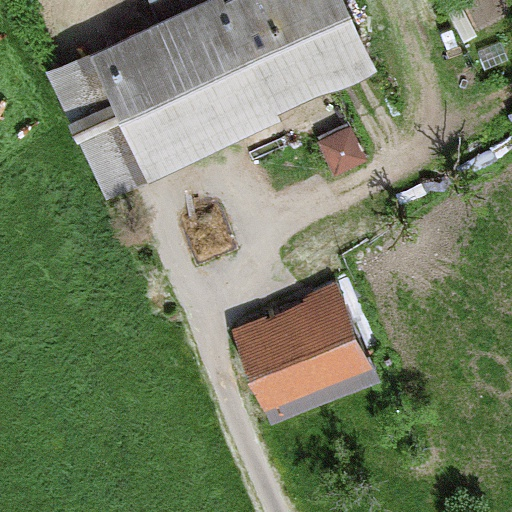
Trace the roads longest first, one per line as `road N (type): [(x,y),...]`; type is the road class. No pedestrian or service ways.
road 1 (track): [(186,282),(379,184),(432,89),(392,0)]
road 2 (unclassified): [(279,511),(157,202)]
